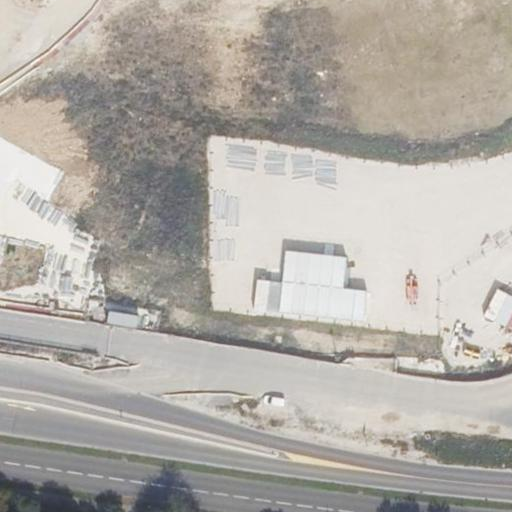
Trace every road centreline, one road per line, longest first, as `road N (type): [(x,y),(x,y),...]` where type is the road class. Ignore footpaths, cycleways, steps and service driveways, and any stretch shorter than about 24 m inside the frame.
road 1 (secondary): [(394,476),(110,393),(0,377)]
road 2 (secondary): [(0,419),(394,476)]
